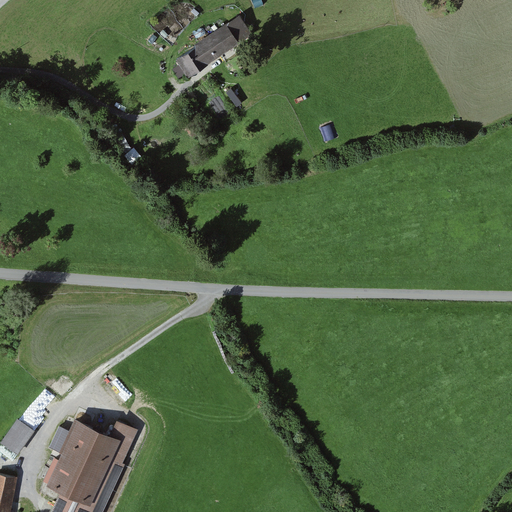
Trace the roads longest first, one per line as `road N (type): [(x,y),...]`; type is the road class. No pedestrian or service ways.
road 1 (unclassified): [(0,274),(511,296)]
road 2 (track): [(18,497),(50,419),(91,376),(212,288)]
road 3 (track): [(236,49),(161,110),(136,118),(51,77),(0,69)]
